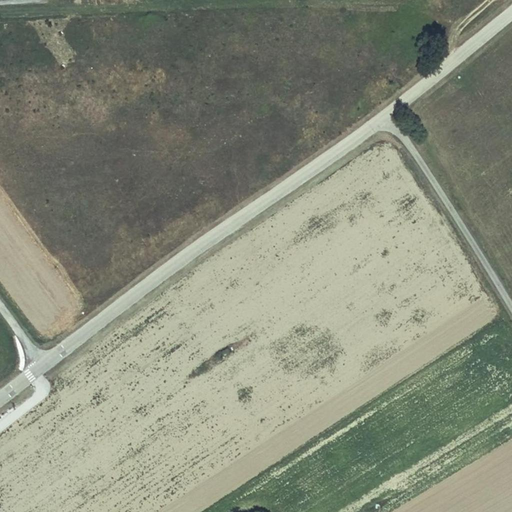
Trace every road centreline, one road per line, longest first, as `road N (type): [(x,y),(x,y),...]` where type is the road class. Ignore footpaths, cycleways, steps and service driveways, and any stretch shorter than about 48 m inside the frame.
road 1 (unclassified): [(0,398),(385,114)]
road 2 (unclassified): [(511,307),(385,114)]
road 3 (unclassified): [(385,114),(511,11)]
